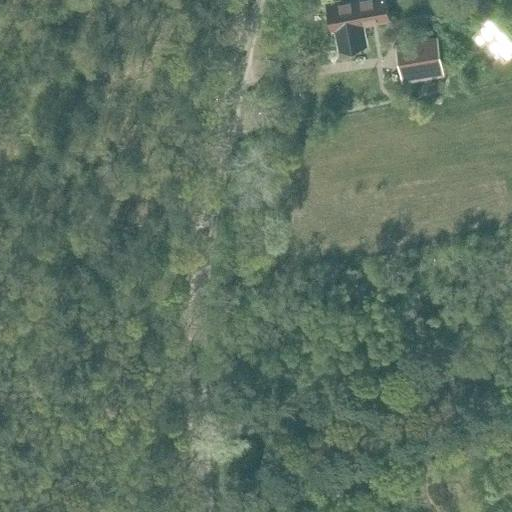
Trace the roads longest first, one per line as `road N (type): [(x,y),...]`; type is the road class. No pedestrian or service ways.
road 1 (unclassified): [(197,439),(200,305),(254,0)]
road 2 (unclassified): [(197,439),(511,370)]
